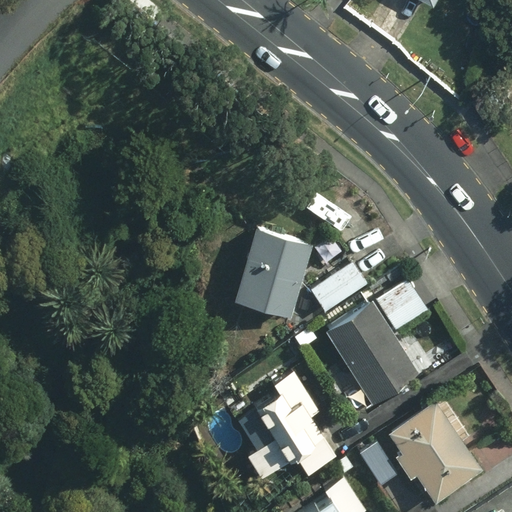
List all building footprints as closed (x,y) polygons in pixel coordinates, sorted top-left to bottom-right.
[(316,237),(254,220),(235,291),(297,307),(316,237)] [(370,278),(354,256),(312,286),(328,308),(370,278)] [(418,365),(373,296),(328,325),(373,394),(418,365)] [(281,426),(248,446),(261,468),(293,448),(303,465),(342,442),(294,364),(256,386),(281,426)] [(411,471),(418,467),(437,495),(485,463),(439,395),(384,431),(411,471)] [(378,438),(359,450),(380,484),(399,472),(378,438)] [(349,511),(334,488),(297,511),(349,511)] [(488,511),(509,511),(503,502),(488,511)]
